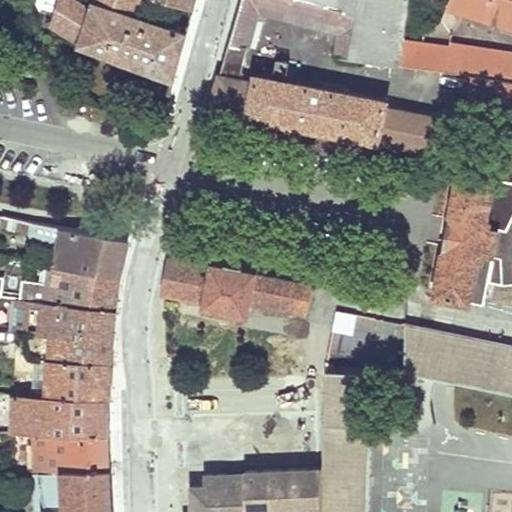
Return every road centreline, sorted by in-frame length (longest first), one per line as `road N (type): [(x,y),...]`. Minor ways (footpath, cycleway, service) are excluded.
road 1 (residential): [(171,167),(135,339),(140,511)]
road 2 (residential): [(171,167),(394,212)]
road 3 (residential): [(0,128),(171,167)]
road 4 (residential): [(222,0),(171,167)]
